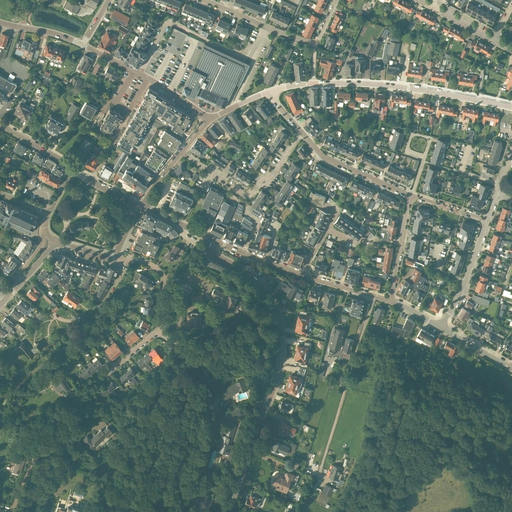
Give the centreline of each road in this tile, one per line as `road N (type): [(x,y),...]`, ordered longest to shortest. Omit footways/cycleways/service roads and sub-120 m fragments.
road 1 (residential): [(157,332),(56,421),(10,511)]
road 2 (track): [(296,511),(318,474),(373,296)]
road 3 (residential): [(511,106),(313,82)]
road 4 (residential): [(0,398),(80,335),(122,260)]
road 5 (secondary): [(271,393),(281,356),(273,302),(209,250),(213,239)]
road 6 (residential): [(181,152),(252,195),(303,132)]
road 7 (residential): [(271,393),(238,342),(211,335),(179,344),(157,332)]
road 8 (residential): [(162,511),(210,444),(211,391)]
road 9 (residential): [(410,196),(325,158),(303,132)]
road 10 (secondary): [(227,511),(271,393)]
road 11 (residential): [(314,44),(201,0)]
